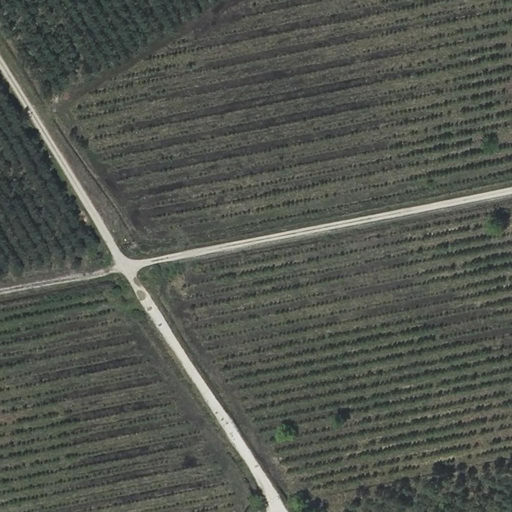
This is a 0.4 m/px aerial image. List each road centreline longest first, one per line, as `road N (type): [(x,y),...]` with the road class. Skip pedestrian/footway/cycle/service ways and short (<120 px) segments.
road 1 (track): [(0,61),(281,511)]
road 2 (track): [(126,266),(511,189)]
